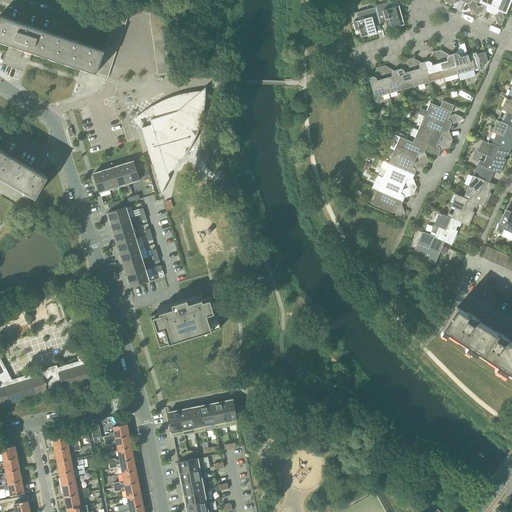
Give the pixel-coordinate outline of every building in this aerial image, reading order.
[(480,0),(479,3),(486,6),(486,8),(487,12),(490,13),(495,0),(480,0)] [(511,0),(495,0),(490,13),(495,15),(498,13),(499,11),(506,14),(511,0)] [(119,7),(130,11),(132,6),(121,2),(119,7)] [(376,6),(377,7),(380,20),(386,19),(389,29),(405,25),(399,6),(392,8),(390,2),(376,6)] [(128,17),(130,11),(119,7),(117,13),(128,17)] [(360,30),(362,37),(377,33),(374,22),(380,20),(377,7),(359,12),(361,20),(354,22),(356,31),(360,30)] [(126,22),(128,17),(117,13),(115,18),(126,22)] [(81,68),(87,70),(88,70),(97,73),(98,68),(100,62),(102,57),(104,51),(104,50),(95,47),(88,45),(0,15),(0,41),(80,68),(81,68)] [(125,28),(126,22),(115,18),(113,24),(125,28)] [(123,33),(125,28),(113,24),(111,29),(123,33)] [(121,39),(123,33),(111,29),(109,35),(121,39)] [(119,44),(121,39),(109,35),(108,40),(119,44)] [(117,50),(119,44),(108,40),(106,46),(117,50)] [(115,55),(117,50),(106,46),(104,50),(104,51),(115,55)] [(115,55),(104,51),(102,57),(113,61),(115,55)] [(485,52),(476,55),(479,64),(488,62),(485,52)] [(457,53),(452,54),(458,74),(472,70),(480,68),(479,64),(476,55),(476,53),(468,55),(460,57),(460,54),(457,53)] [(447,60),(440,62),(444,78),(458,74),(452,54),(448,55),(447,58),(447,60)] [(113,61),(102,57),(100,62),(112,66),(113,61)] [(430,82),(444,78),(440,62),(432,65),(432,62),(428,60),(424,62),(430,82)] [(110,72),(112,66),(100,62),(98,68),(110,72)] [(417,86),(430,82),(424,62),(421,63),(419,65),(420,68),(413,70),(417,86)] [(108,77),(110,72),(98,68),(97,73),(108,77)] [(403,90),(417,86),(413,70),(405,72),(404,70),(401,68),(397,69),(403,90)] [(392,76),(384,78),(389,93),(403,90),(397,69),(393,70),(391,73),(392,76)] [(373,76),(369,77),(376,102),(383,100),(382,95),(389,93),(384,78),(377,80),(376,78),(373,76)] [(196,92),(190,92),(181,94),(178,95),(172,97),(168,99),(163,101),(160,102),(155,105),(152,106),(156,119),(151,120),(152,125),(141,128),(161,194),(170,178),(168,173),(172,170),(174,168),(176,166),(180,162),(181,161),(184,157),(186,154),(188,150),(191,146),(192,143),(194,139),(196,135),(198,132),(199,130),(200,127),(201,123),(202,120),(202,117),(203,114),(204,111),(204,107),(205,102),(205,98),(205,93),(205,89),(202,91),(196,92)] [(501,121),(501,122),(511,126),(511,100),(511,99),(507,97),(501,109),(506,111),(501,121)] [(431,103),(424,117),(434,120),(450,127),(452,124),(451,121),(448,120),(455,106),(443,100),(440,107),(431,103)] [(423,120),(419,130),(440,139),(443,132),(445,133),(448,132),(450,127),(434,120),(424,117),(423,120)] [(492,143),(491,144),(509,152),(511,145),(511,126),(501,122),(501,121),(497,119),(492,131),(496,133),(492,143)] [(438,143),(440,139),(419,130),(413,142),(413,143),(426,148),(425,149),(438,154),(440,150),(439,147),(437,146),(438,143)] [(397,144),(394,151),(416,160),(419,153),(421,154),(424,153),(425,149),(426,148),(413,143),(413,142),(402,137),(400,137),(399,136),(393,134),(390,141),(397,144)] [(482,141),(477,152),(487,156),(484,162),(479,160),(478,164),(499,174),(505,162),(503,161),(505,155),(507,156),(509,152),(491,144),(492,143),(487,142),(487,143),(482,141)] [(48,177),(33,168),(0,149),(0,177),(36,198),(48,177)] [(394,151),(388,164),(414,175),(416,171),(415,168),(413,167),(414,164),(416,160),(394,151)] [(139,180),(134,161),(127,163),(127,162),(126,163),(127,164),(123,165),(123,164),(129,184),(129,183),(138,180),(138,181),(139,181),(139,180)] [(382,177),(404,187),(407,179),(409,180),(413,179),(414,175),(388,164),(384,162),(381,167),(386,169),(382,177)] [(129,184),(123,164),(122,164),(123,165),(119,166),(119,165),(118,165),(119,166),(114,168),(113,167),(119,187),(120,187),(119,186),(128,183),(129,184)] [(108,170),(108,168),(107,169),(107,170),(104,171),(104,170),(103,170),(110,190),(110,189),(119,186),(119,187),(113,167),(113,168),(108,170)] [(103,170),(103,171),(100,172),(100,171),(99,171),(99,172),(93,174),(99,192),(100,193),(100,192),(109,189),(109,190),(110,190),(103,170)] [(468,198),(468,199),(478,204),(485,207),(490,196),(488,195),(491,188),(493,189),(495,185),(473,175),(468,187),(472,188),(468,198)] [(382,177),(380,183),(374,181),(371,188),(377,190),(403,202),(404,198),(403,195),(401,194),(404,187),(382,177)] [(401,204),(403,202),(377,190),(371,204),(392,213),(396,206),(398,207),(401,206),(401,204)] [(451,217),(451,218),(461,222),(468,226),(473,214),(471,214),(474,207),(476,208),(478,204),(468,199),(468,198),(464,197),(456,194),(451,205),(456,207),(451,217)] [(127,207),(126,208),(125,207),(107,213),(106,214),(107,214),(108,214),(109,217),(108,218),(109,218),(111,224),(110,224),(130,218),(129,218),(126,208),(127,208),(127,207)] [(511,212),(511,214),(505,211),(497,230),(503,233),(505,229),(511,232),(511,212)] [(434,236),(434,237),(444,241),(451,244),(456,233),(454,232),(457,225),(459,226),(461,222),(451,218),(451,217),(447,215),(447,216),(439,213),(434,224),(439,226),(434,236)] [(130,218),(110,224),(110,225),(111,224),(112,228),(111,228),(111,229),(112,228),(114,234),(113,234),(113,235),(133,228),(132,228),(129,219),(130,218)] [(116,245),(136,239),(136,238),(135,239),(132,229),(133,229),(133,228),(113,235),(114,235),(115,238),(114,238),(114,239),(115,239),(117,244),(116,245)] [(423,232),(413,255),(434,264),(444,241),(434,237),(434,236),(430,234),(430,235),(423,232)] [(137,239),(136,239),(116,245),(117,245),(118,248),(117,249),(118,249),(119,249),(120,255),(119,255),(140,249),(139,249),(135,239),(137,239)] [(488,260),(492,249),(489,247),(487,246),(482,257),(488,260)] [(140,249),(119,255),(119,256),(121,255),(122,259),(121,259),(121,260),(122,259),(124,265),(123,265),(123,266),(143,259),(142,259),(139,250),(140,249)] [(488,260),(493,262),(498,251),(492,249),(488,260)] [(498,251),(493,262),(498,265),(503,254),(498,251)] [(504,267),(509,256),(503,254),(498,265),(504,267)] [(126,276),(146,270),(146,269),(145,270),(142,260),(143,260),(143,259),(123,266),(124,266),(125,269),(124,269),(124,270),(125,270),(127,275),(126,276)] [(442,269),(456,275),(458,269),(445,264),(442,269)] [(440,275),(453,280),(456,275),(442,269),(440,275)] [(130,287),(149,281),(148,281),(149,280),(148,280),(145,270),(146,270),(126,276),(127,276),(128,279),(127,280),(128,280),(130,287)] [(451,286),(453,280),(440,275),(438,280),(451,286)] [(435,286),(449,291),(451,286),(438,280),(435,286)] [(169,344),(190,337),(211,331),(221,328),(211,297),(188,304),(187,300),(164,307),(165,311),(150,316),(159,347),(169,344)] [(457,307),(443,329),(473,348),(487,327),(474,318),(475,317),(471,314),(470,316),(457,307)] [(487,327),(473,348),(503,368),(511,354),(511,342),(504,338),(505,336),(501,334),(500,335),(487,327)] [(71,353),(76,351),(71,336),(67,337),(71,353)] [(90,353),(78,357),(79,362),(57,368),(56,366),(40,371),(41,371),(12,380),(0,358),(0,405),(47,392),(48,394),(64,389),(63,388),(93,379),(88,365),(93,363),(90,353)] [(511,354),(503,368),(511,373),(511,354)] [(236,420),(237,419),(233,400),(226,401),(226,400),(225,400),(225,401),(222,402),(222,401),(221,401),(226,426),(237,424),(236,420)] [(226,426),(221,401),(221,402),(218,403),(217,402),(217,403),(211,404),(211,403),(216,427),(215,428),(215,429),(226,426)] [(201,406),(200,405),(205,430),(215,428),(216,427),(211,403),(210,403),(211,404),(205,405),(204,404),(204,405),(201,406)] [(205,430),(200,405),(200,406),(196,407),(196,406),(196,407),(190,408),(190,407),(189,407),(195,433),(205,431),(205,430)] [(179,409),(184,435),(195,433),(189,407),(189,408),(184,410),(183,408),(183,409),(183,410),(179,410),(179,409)] [(173,437),(184,435),(179,409),(179,410),(175,411),(175,410),(174,410),(175,411),(168,413),(171,433),(172,432),(173,437)] [(116,438),(130,435),(127,423),(113,426),(114,432),(110,433),(110,435),(104,437),(101,436),(98,425),(91,426),(94,443),(105,441),(112,439),(116,438)] [(73,447),(79,446),(79,441),(72,442),(70,435),(53,438),(55,450),(69,448),(73,447)] [(118,450),(132,447),(130,435),(116,438),(118,450)] [(0,452),(2,452),(4,460),(17,458),(17,456),(18,456),(17,451),(16,452),(15,446),(1,448),(0,448),(0,452)] [(120,462),(134,459),(132,447),(118,450),(120,462)] [(57,462),(71,459),(69,448),(55,450),(57,462)] [(6,472),(19,469),(19,468),(20,468),(19,463),(18,463),(17,458),(4,460),(6,472)] [(177,463),(176,463),(177,463),(178,463),(178,467),(177,467),(177,468),(178,467),(180,473),(178,473),(179,474),(200,470),(204,469),(202,458),(197,459),(197,458),(177,462),(177,463)] [(60,474),(84,469),(83,465),(76,466),(76,464),(72,465),(71,459),(57,462),(60,474)] [(123,473),(137,471),(134,459),(120,462),(123,473)] [(7,479),(8,484),(22,481),(22,480),(22,479),(21,475),(19,469),(6,472),(0,473),(0,478),(2,478),(3,480),(7,479)] [(62,486),(76,483),(75,477),(78,477),(78,475),(85,474),(84,469),(60,474),(62,486)] [(200,470),(179,474),(180,474),(180,477),(179,478),(180,478),(182,484),(181,484),(202,480),(200,470)] [(125,485),(139,482),(137,471),(123,473),(125,485)] [(181,484),(181,485),(182,484),(182,488),(181,488),(182,489),(183,489),(184,494),(183,495),(207,490),(205,479),(202,480),(181,484)] [(23,487),(22,481),(8,484),(0,485),(0,490),(4,489),(5,491),(10,490),(11,496),(24,493),(24,491),(25,491),(24,487),(23,487)] [(127,496),(141,494),(139,482),(125,485),(127,496)] [(76,483),(62,486),(64,497),(78,494),(82,493),(89,492),(88,488),(81,490),(81,488),(77,488),(76,483)] [(207,490),(183,495),(184,495),(185,499),(184,499),(185,499),(186,505),(185,505),(185,506),(209,501),(207,490)] [(81,506),(78,494),(64,497),(67,509),(81,506)] [(130,508),(143,505),(141,494),(127,496),(130,508)] [(29,511),(28,501),(14,504),(16,511),(11,511),(29,511)] [(209,501),(185,506),(186,506),(187,509),(186,509),(186,510),(187,510),(187,511),(208,511),(211,511),(209,501)]
